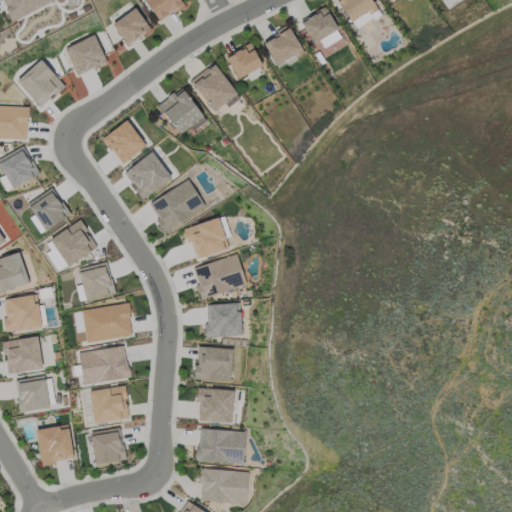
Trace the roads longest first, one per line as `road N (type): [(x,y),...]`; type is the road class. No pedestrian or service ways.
road 1 (residential): [(154,477),(163,311),(153,273),(85,179),(66,135)]
road 2 (residential): [(66,135),(227,20),(268,0)]
